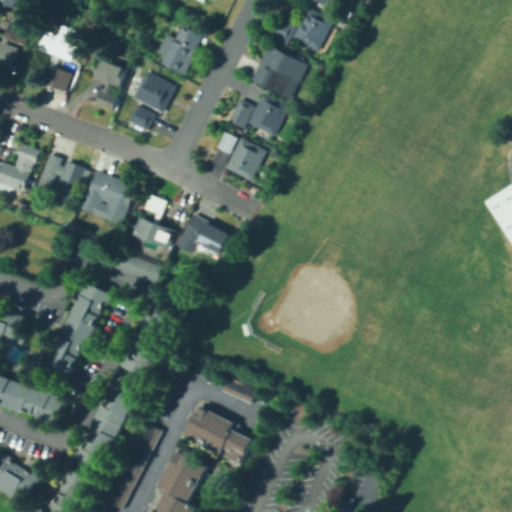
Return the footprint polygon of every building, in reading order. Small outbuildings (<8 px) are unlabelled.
[(28,0),(26,11),(6,5),(7,0),(28,0)] [(323,49),(296,36),(311,5),(338,18),(323,49)] [(291,43),(274,34),(284,14),(301,23),(291,43)] [(12,70),(0,65),(0,40),(3,42),(12,20),(33,28),(27,45),(11,39),(9,44),(20,49),(12,70)] [(66,91),(39,83),(47,60),(36,56),(46,29),(58,34),(61,23),(79,30),(75,40),(79,42),(71,61),(60,57),(57,66),(74,72),(66,91)] [(188,72),(166,61),(170,55),(161,50),(170,32),(181,37),(187,25),(191,27),(192,25),(205,32),(199,46),(201,47),(188,72)] [(294,98),(255,78),(265,59),(261,57),(265,49),(270,51),(274,43),(295,55),(297,51),(312,58),(310,62),(312,64),(294,98)] [(115,110),(97,103),(102,89),(104,90),(108,82),(93,76),(101,57),(129,68),(121,87),(113,84),(110,93),(120,97),(115,110)] [(165,112),(134,96),(137,90),(130,87),(137,73),(144,77),(148,70),(175,84),(175,92),(165,112)] [(279,135),(252,121),(267,91),(295,104),(279,135)] [(246,127),(232,119),(245,97),(259,105),(246,127)] [(149,129),(130,119),(138,103),(157,113),(149,129)] [(233,153),(220,146),(228,131),(241,137),(233,153)] [(255,180),(229,166),(245,136),(270,150),(255,180)] [(10,192),(0,188),(3,181),(0,180),(7,160),(18,164),(26,142),(44,149),(40,162),(38,161),(28,189),(13,183),(10,192)] [(54,152),(66,157),(64,163),(68,165),(71,159),(90,167),(76,202),(57,195),(65,174),(60,171),(54,185),(43,181),(54,152)] [(84,226),(77,223),(98,169),(137,184),(123,223),(89,210),(84,226)] [(511,239),(486,199),(511,182),(511,239)] [(162,214),(150,208),(155,196),(168,201),(162,214)] [(217,256),(198,246),(195,252),(180,244),(196,212),(210,220),(209,221),(233,234),(223,254),(219,252),(217,256)] [(170,247),(134,233),(141,215),(175,228),(177,230),(170,247)] [(127,247),(120,244),(125,233),(132,237),(127,247)] [(80,235),(74,251),(155,282),(162,265),(80,235)] [(174,267),(167,264),(170,257),(177,260),(176,264),(174,267)] [(85,278),(44,357),(73,372),(113,293),(85,278)] [(153,300),(120,364),(149,378),(182,315),(153,300)] [(2,304),(0,309),(0,334),(21,342),(25,332),(18,329),(24,313),(2,304)] [(118,371),(115,370),(71,455),(100,470),(144,385),(118,371)] [(0,371),(0,400),(57,423),(67,398),(0,371)] [(250,400),(222,388),(228,374),(256,387),(250,400)] [(184,434),(199,404),(208,409),(208,408),(239,423),(238,424),(255,432),(240,462),(184,434)] [(121,505),(108,499),(149,422),(162,428),(121,505)] [(158,484),(172,457),(173,458),(179,446),(193,454),(192,457),(207,465),(188,501),(196,505),(192,511),(150,511),(152,508),(155,509),(166,488),(158,484)] [(0,450),(0,490),(3,492),(25,504),(40,472),(0,450)] [(65,467),(43,511),(78,511),(95,480),(65,467)]
